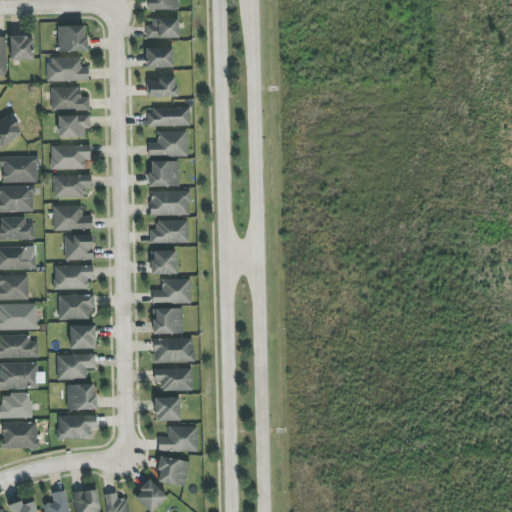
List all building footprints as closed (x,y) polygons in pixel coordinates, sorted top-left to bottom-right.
[(177,0),(156,0),(148,0),(148,10),(178,10),(177,0)] [(178,20),(146,21),(146,39),(179,38),(178,20)] [(86,51),(86,26),(58,26),(58,52),(86,51)] [(34,60),(33,36),(10,37),(11,61),(34,60)] [(146,49),(146,68),(173,68),(173,48),(146,49)] [(80,57),(48,58),(48,82),(88,81),(88,67),(81,67),(80,57)] [(176,77),(158,78),(158,83),(148,83),(149,97),(177,97),(176,77)] [(89,110),(89,97),(80,97),(80,87),(51,88),(52,111),(89,110)] [(146,109),(147,127),(189,126),(189,108),(146,109)] [(58,138),(85,137),(84,129),(90,129),(90,115),(58,116),(58,138)] [(0,148),(22,135),(10,116),(0,121),(0,148)] [(157,131),(157,143),(148,143),(148,156),(187,157),(187,132),(157,131)] [(91,158),(90,145),(51,146),(51,170),(86,169),(85,158),(91,158)] [(37,182),(37,156),(0,157),(0,167),(2,167),(3,183),(37,182)] [(178,161),(151,162),(151,172),(148,172),(149,187),(179,187),(178,161)] [(54,198),(84,197),(83,188),(92,188),(91,175),(53,176),(54,198)] [(33,186),(0,187),(0,212),(34,212),(33,186)] [(150,192),(151,216),(190,215),(189,191),(150,192)] [(53,231),(93,230),(92,216),(83,217),(82,205),(53,206),(53,231)] [(25,218),(0,218),(0,227),(0,226),(0,240),(34,240),(34,224),(25,224),(25,218)] [(188,243),(188,220),(156,221),(156,230),(150,230),(150,243),(188,243)] [(93,260),(92,235),(65,236),(65,261),(93,260)] [(0,269),(36,269),(35,253),(27,254),(27,247),(0,247),(0,269)] [(177,274),(176,251),(150,251),(151,275),(177,274)] [(54,290),(89,290),(88,280),(93,280),(93,266),(54,266),(54,290)] [(28,275),(0,275),(0,300),(28,300),(28,275)] [(190,279),(161,279),(161,291),(152,291),(152,304),(191,303),(190,279)] [(94,295),(58,295),(59,320),(89,319),(89,309),(94,309),(94,295)] [(36,304),(0,304),(0,330),(37,329),(36,304)] [(182,308),(152,309),(153,335),(182,334),(182,308)] [(95,326),(70,326),(70,349),(96,349),(95,326)] [(0,358),(38,358),(38,342),(29,342),(29,335),(0,335),(0,358)] [(154,363),(194,362),(193,338),(154,339),(154,363)] [(57,380),(87,379),(86,369),(96,368),(96,354),(57,355),(57,380)] [(0,363),(0,389),(38,389),(38,363),(0,363)] [(192,391),(192,368),(154,369),(154,383),(161,383),(161,391),(192,391)] [(67,410),(95,410),(95,384),(66,385),(67,410)] [(0,394),(0,399),(0,419),(32,418),(31,393),(0,394)] [(180,421),(180,398),(154,398),(155,422),(180,421)] [(96,415),(57,416),(57,440),(92,439),(92,428),(97,428),(96,415)] [(0,446),(0,449),(38,448),(37,423),(2,423),(3,440),(0,439),(0,446)] [(197,427),(167,427),(167,438),(158,438),(158,452),(197,452),(197,427)] [(189,462),(161,457),(157,482),(185,487),(189,462)] [(134,497),(149,511),(153,511),(167,497),(149,480),(134,497)] [(72,494),(75,511),(100,511),(96,489),(72,494)] [(45,511),(68,511),(67,491),(52,493),(53,504),(45,504),(45,511)] [(105,494),(106,511),(129,511),(128,499),(118,500),(117,493),(105,494)] [(8,506),(10,511),(37,511),(34,501),(23,505),(22,501),(8,506)]
